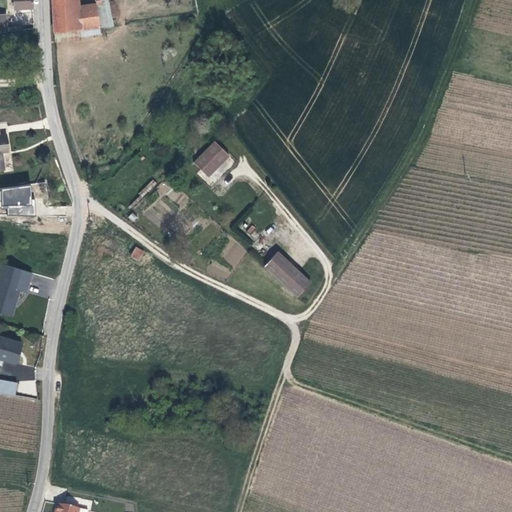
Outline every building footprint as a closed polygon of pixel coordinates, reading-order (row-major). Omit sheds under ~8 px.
[(33,0),(14,0),(16,12),(34,10),(33,0)] [(81,8),(80,0),(53,0),(56,36),(100,30),(99,26),(104,24),(100,5),(81,8)] [(100,30),(115,28),(109,0),(99,0),(100,5),(104,24),(99,26),(100,30)] [(0,33),(10,33),(9,28),(8,17),(0,17),(0,33)] [(8,134),(6,125),(0,126),(0,152),(10,152),(10,150),(14,150),(12,134),(8,134)] [(214,145),(206,152),(220,167),(227,161),(214,145)] [(0,169),(12,168),(10,152),(0,152),(0,169)] [(204,180),(220,167),(206,152),(191,165),(204,180)] [(45,206),(73,200),(59,166),(33,175),(45,206)] [(7,207),(7,215),(33,215),(33,187),(1,187),(1,207),(7,207)] [(254,226),(247,229),(252,239),(258,236),(254,226)] [(144,252),(136,247),(130,257),(138,262),(144,252)] [(311,281),(277,251),(275,254),(307,286),(311,281)] [(307,286),(275,254),(264,266),(297,296),(307,286)] [(3,266),(3,268),(33,276),(33,275),(3,266)] [(0,277),(3,278),(0,286),(28,294),(33,276),(3,268),(0,277)] [(27,296),(28,294),(0,286),(0,287),(0,314),(14,317),(16,310),(12,309),(14,303),(18,304),(21,294),(27,296)] [(22,350),(0,343),(0,360),(18,365),(22,350)] [(18,365),(0,360),(0,364),(17,369),(18,365)] [(0,392),(18,395),(20,383),(0,379),(0,392)] [(56,497),(47,495),(45,503),(55,505),(56,497)]
